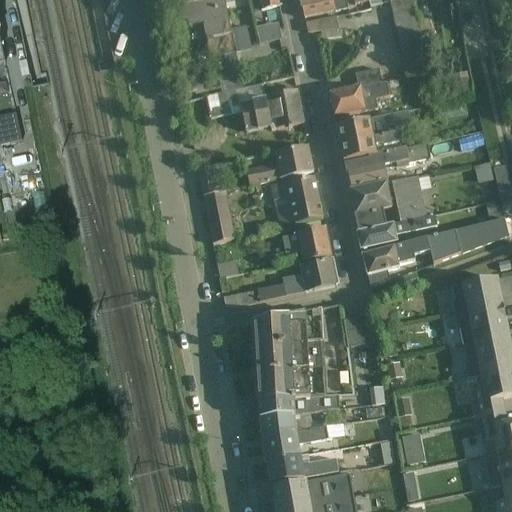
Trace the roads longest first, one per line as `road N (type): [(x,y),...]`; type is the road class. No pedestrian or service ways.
road 1 (residential): [(286,0),(351,291),(192,326)]
road 2 (residential): [(129,0),(192,326)]
road 3 (residential): [(192,326),(229,511)]
